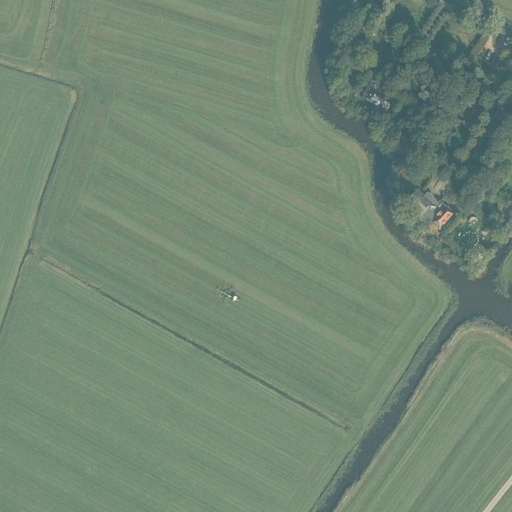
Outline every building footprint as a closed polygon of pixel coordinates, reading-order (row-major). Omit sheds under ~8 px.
[(371,27),(361,20),(355,28),(365,35),(371,27)] [(395,101),(376,88),(370,85),(362,95),(365,97),(363,99),(385,114),(395,101)] [(488,108),(457,88),(452,96),(482,116),(488,108)] [(457,115),(452,115),(452,118),(448,118),(448,126),(459,128),(460,126),(463,126),(463,122),(460,121),(460,119),(456,119),(457,115)] [(430,161),(425,157),(419,164),(424,168),(430,161)] [(485,171),(477,164),(472,169),(480,177),(485,171)] [(478,185),(471,179),(466,184),(472,191),(478,185)] [(492,188),(486,184),(472,200),(477,205),(492,188)] [(404,205),(411,212),(426,226),(429,222),(440,232),(454,217),(440,204),(438,205),(435,203),(434,201),(431,196),(427,194),(424,198),(417,192),(404,205)]
